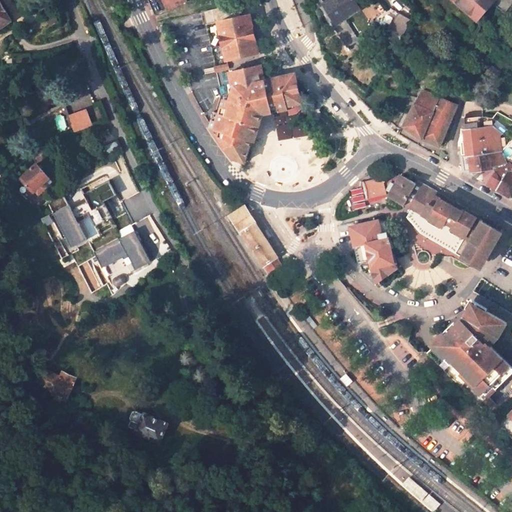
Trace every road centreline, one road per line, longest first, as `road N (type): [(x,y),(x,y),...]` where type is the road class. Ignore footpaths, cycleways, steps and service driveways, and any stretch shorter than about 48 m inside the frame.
road 1 (residential): [(304,251),(410,387),(426,423),(511,492)]
road 2 (residential): [(70,0),(119,131),(196,278)]
road 3 (residential): [(321,239),(375,295),(431,312),(467,293),(511,228)]
road 4 (tertiary): [(133,0),(216,155),(236,182),(268,197)]
road 5 (tertiary): [(376,143),(304,60),(272,0)]
road 6 (tertiary): [(376,143),(511,216)]
